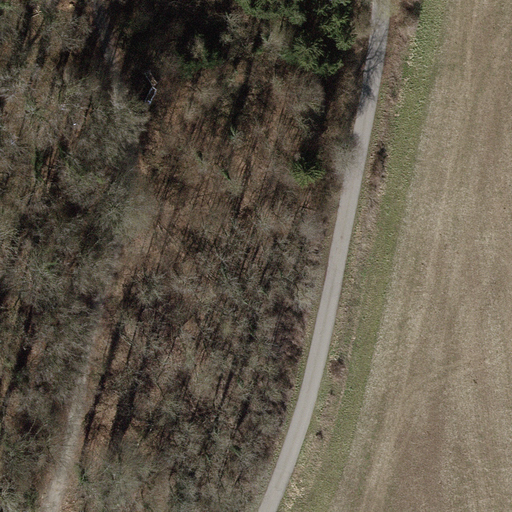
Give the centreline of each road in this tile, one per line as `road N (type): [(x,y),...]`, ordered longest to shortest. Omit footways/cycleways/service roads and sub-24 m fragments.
road 1 (track): [(102,0),(132,202),(44,511)]
road 2 (unclassified): [(383,0),(320,348),(266,511)]
